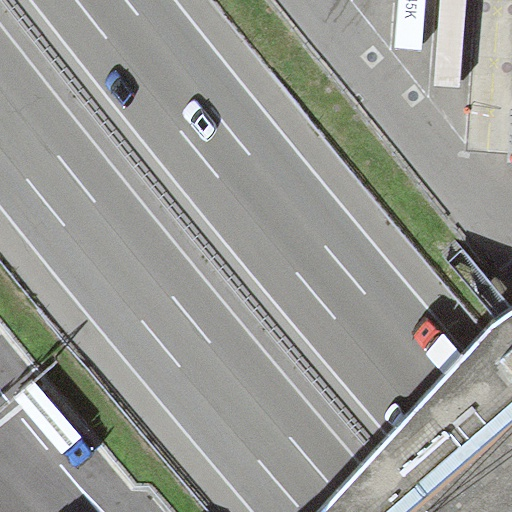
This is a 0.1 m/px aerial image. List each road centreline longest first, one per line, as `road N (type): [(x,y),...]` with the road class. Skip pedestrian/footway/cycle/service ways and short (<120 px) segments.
road 1 (motorway): [(511,490),(105,0)]
road 2 (motorway): [(0,113),(328,511)]
